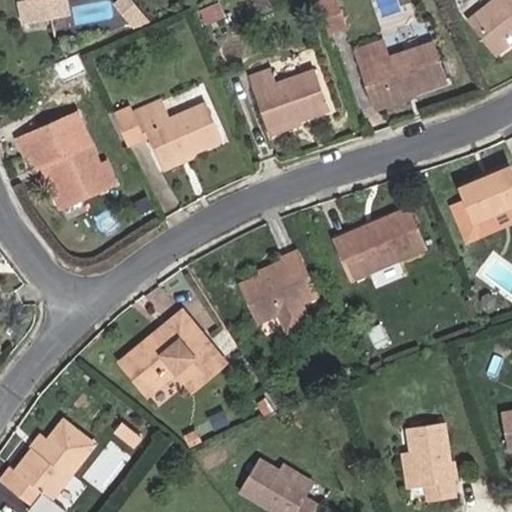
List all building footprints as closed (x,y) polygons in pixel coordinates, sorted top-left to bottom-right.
[(19,0),(23,22),(61,15),(57,0),(19,0)] [(154,19),(138,0),(123,0),(121,2),(141,25),(154,19)] [(328,30),(348,23),(339,0),(322,0),(317,2),(328,30)] [(511,0),(495,0),(482,10),(487,17),(476,26),(496,52),(511,39),(511,34),(511,33),(511,0)] [(206,20),(218,15),(213,1),(201,6),(206,20)] [(476,26),(487,17),(482,10),(471,19),(476,26)] [(382,39),(357,48),(376,103),(446,79),(432,41),(388,56),(382,39)] [(268,123),(296,113),(297,118),(329,107),(315,67),(277,81),(271,65),(250,74),(268,123)] [(207,103),(172,118),(165,101),(136,113),(134,107),(116,115),(129,145),(150,136),(162,164),(222,138),(207,103)] [(65,179),(74,182),(79,196),(116,181),(108,160),(101,162),(80,111),(19,135),(25,150),(37,146),(45,163),(50,161),(58,158),(65,179)] [(271,132),(298,122),(297,118),(296,113),(268,123),(271,132)] [(50,161),(67,201),(79,196),(74,182),(65,179),(58,158),(50,161)] [(462,226),(477,219),(511,203),(511,172),(509,165),(463,186),(468,198),(453,204),(462,226)] [(483,232),(511,218),(511,203),(477,219),(483,232)] [(411,206),(337,237),(354,276),(428,245),(411,206)] [(467,238),(483,232),(477,219),(462,226),(467,238)] [(287,262),(242,283),(259,322),(281,312),(304,302),(305,301),(300,289),(317,282),(302,247),(284,255),(287,262)] [(289,330),(312,320),(304,302),(281,312),(289,330)] [(172,328),(161,336),(158,333),(124,361),(152,394),(181,369),(197,387),(229,361),(185,310),(169,324),(172,328)] [(158,333),(161,336),(172,328),(169,324),(158,333)] [(163,405),(183,388),(175,378),(155,396),(163,405)] [(511,409),(503,411),(510,448),(511,448),(511,409)] [(96,440),(66,416),(50,435),(39,449),(33,445),(15,467),(18,469),(8,481),(34,502),(44,488),(53,495),(96,440)] [(428,476),(429,483),(424,484),(426,501),(460,496),(449,421),(412,427),(415,449),(419,478),(428,476)] [(43,430),(32,444),(33,445),(39,449),(50,435),(43,430)] [(406,450),(411,486),(424,484),(429,483),(428,476),(419,478),(415,449),(406,450)] [(303,494),(308,486),(284,471),(265,458),(244,490),(278,511),(319,511),(326,503),(312,494),(309,498),(303,494)] [(319,483),(289,463),(284,471),(308,486),(303,494),(309,498),(312,494),(319,483)]
